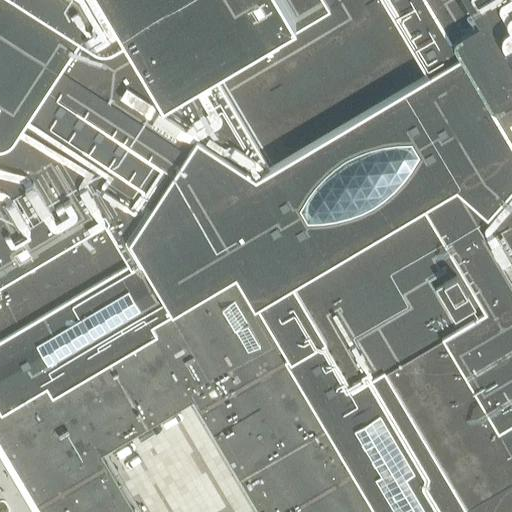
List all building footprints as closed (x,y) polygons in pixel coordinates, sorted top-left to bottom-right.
[(373,484),(386,507),(389,511),(511,511),(511,138),(463,56),(459,49),(438,13),(460,0),(0,0),(0,81),(3,80),(10,92),(17,88),(26,102),(28,101),(57,120),(88,140),(118,160),(148,180),(162,189),(165,191),(168,194),(170,196),(172,198),(173,201),(174,204),(176,207),(176,210),(177,214),(177,217),(177,220),(176,223),(175,227),(173,230),(172,233),(170,236),(168,238),(166,240),(164,242),(162,243),(137,258),(132,261),(109,274),(87,288),(64,301),(41,315),(19,328),(0,339),(0,394),(52,365),(50,363),(96,336),(142,310),(189,281),(236,253),(279,325),(292,348),(306,370),(319,393),(328,408),(346,439),(360,461),(373,484)] [(511,0),(460,0),(438,13),(459,49),(463,56),(511,138),(511,0)] [(0,81),(0,117),(26,102),(17,88),(10,92),(3,80),(0,81)] [(26,102),(0,117),(0,154),(57,120),(28,101),(26,102)] [(57,120),(0,154),(0,193),(88,140),(57,120)] [(88,140),(0,193),(0,245),(6,256),(91,205),(78,184),(118,160),(88,140)] [(118,160),(78,184),(91,205),(102,199),(106,205),(148,180),(118,160)] [(148,180),(106,205),(106,206),(109,210),(123,234),(174,204),(173,201),(172,198),(170,196),(168,194),(165,191),(162,189),(148,180)] [(0,274),(13,267),(36,253),(59,240),(104,213),(132,261),(137,258),(123,234),(109,210),(106,206),(106,205),(102,199),(91,205),(6,256),(0,245),(0,274)] [(174,204),(123,234),(137,258),(162,243),(164,242),(166,240),(168,238),(170,236),(172,233),(173,230),(175,227),(176,223),(177,220),(177,217),(177,214),(176,210),(176,207),(174,204)] [(104,213),(59,240),(87,288),(109,274),(132,261),(104,213)] [(59,240),(36,253),(64,301),(87,288),(59,240)] [(36,253),(13,267),(41,315),(64,301),(36,253)] [(189,281),(142,310),(185,381),(231,353),(279,325),(236,253),(189,281)] [(13,267),(0,274),(0,296),(19,328),(41,315),(13,267)] [(0,339),(19,328),(0,296),(0,339)] [(142,310),(96,336),(146,420),(151,417),(156,414),(180,400),(193,393),(185,381),(142,310)] [(231,353),(185,381),(193,393),(199,403),(292,348),(279,325),(231,353)] [(96,336),(50,363),(52,365),(101,447),(134,428),(146,420),(96,336)] [(292,348),(199,403),(212,426),(306,370),(292,348)] [(0,442),(9,456),(58,427),(78,460),(101,447),(52,365),(0,394),(0,442)] [(306,370),(212,426),(231,458),(234,463),(328,408),(319,393),(306,370)] [(328,408),(234,463),(241,475),(245,481),(252,494),(346,439),(328,408)] [(58,427),(9,456),(35,500),(42,511),(65,511),(120,479),(101,447),(78,460),(58,427)] [(346,439),(252,494),(255,498),(258,504),(263,511),(273,511),(360,461),(346,439)] [(360,461),(273,511),(325,511),(373,484),(360,461)] [(120,479),(65,511),(116,511),(133,502),(127,491),(120,479)] [(373,484),(325,511),(377,511),(386,507),(373,484)] [(133,502),(116,511),(139,511),(134,502),(133,502)]
